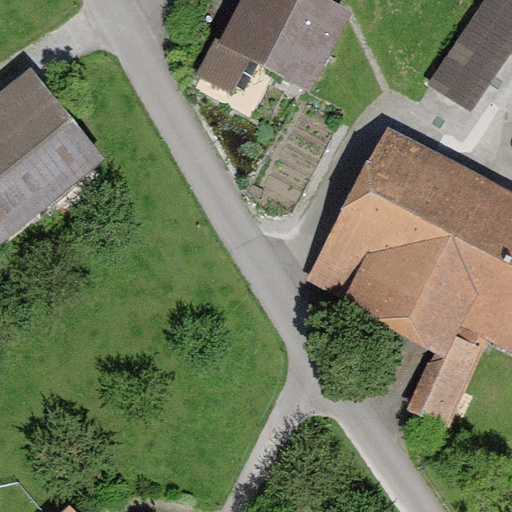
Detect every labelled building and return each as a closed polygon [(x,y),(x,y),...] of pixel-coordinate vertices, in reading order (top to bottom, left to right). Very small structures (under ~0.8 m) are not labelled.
[(255,0),(230,48),(304,88),(341,16),(310,0),(255,0)] [(487,0),(433,83),(458,100),(511,19),(511,7),(501,0),(487,0)] [(39,96),(0,126),(0,232),(90,160),(39,96)] [(511,343),(511,217),(387,154),(324,281),(442,343),(445,337),(463,301),(490,314),(483,329),(511,343)] [(442,421),(473,349),(445,337),(442,343),(414,409),(442,421)]
